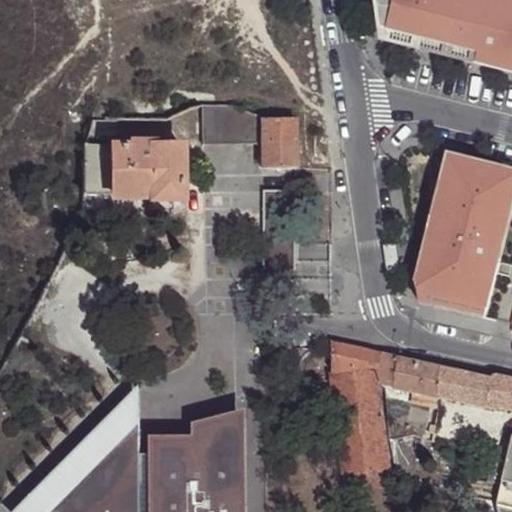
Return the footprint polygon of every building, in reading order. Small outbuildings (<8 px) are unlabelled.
[(392,0),(382,41),(511,73),(511,1),(507,0),(392,0)] [(237,106),(204,105),(204,145),(263,143),(263,118),(237,106)] [(263,118),(263,143),(263,169),(296,169),(296,152),(296,128),(293,118),(263,118)] [(113,173),(113,196),(113,197),(153,197),(153,199),(182,199),(181,145),(155,146),(131,146),(111,147),(110,173),(113,173)] [(83,147),(82,196),(113,196),(113,173),(110,173),(111,147),(83,147)] [(448,157),(440,186),(450,188),(458,159),(448,157)] [(511,173),(458,159),(450,188),(440,186),(429,231),(439,233),(436,247),(425,244),(425,246),(435,249),(428,277),(417,274),(415,285),(418,306),(450,313),(451,304),(485,312),(498,264),(491,262),(494,249),(501,251),(509,220),(498,217),(501,204),(511,206),(511,173)] [(266,191),(266,210),(297,210),(298,192),(266,191)] [(511,206),(501,204),(498,217),(509,220),(511,207),(511,206)] [(266,210),(265,262),(296,263),(297,210),(266,210)] [(429,231),(425,244),(436,247),(439,233),(429,231)] [(425,246),(417,274),(428,277),(435,249),(425,246)] [(494,249),(491,262),(498,264),(501,251),(494,249)] [(296,263),(265,262),(264,280),(296,281),(296,263)] [(485,312),(451,304),(450,313),(483,320),(485,312)] [(151,310),(141,313),(139,314),(132,321),(129,330),(129,340),(134,349),(141,356),(145,358),(155,359),(165,357),(172,351),(177,342),(178,332),(176,323),(169,315),(161,310),(151,310)] [(383,353),(332,341),(331,393),(343,474),(389,468),(378,371),(380,371),(383,353)] [(398,357),(383,353),(380,371),(384,389),(393,390),(398,360),(398,357)] [(442,369),(398,360),(393,390),(439,400),(442,369)] [(490,381),(442,369),(439,400),(490,410),(490,381)] [(495,377),(490,381),(490,410),(511,410),(511,380),(500,378),(495,377)] [(44,511),(136,419),(136,389),(13,511),(44,511)] [(240,511),(239,418),(197,429),(197,443),(154,444),(153,456),(137,456),(136,419),(44,511),(240,511)] [(500,488),(496,507),(511,510),(511,444),(510,444),(508,453),(503,478),(500,488)] [(483,473),(503,478),(508,453),(489,449),(483,473)] [(389,468),(343,474),(345,491),(391,486),(389,468)]
